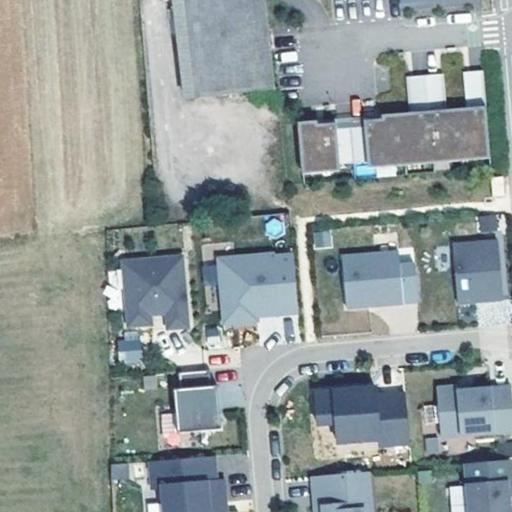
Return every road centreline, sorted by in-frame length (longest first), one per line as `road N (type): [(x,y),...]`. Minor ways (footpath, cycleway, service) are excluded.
road 1 (residential): [(263,511),(256,385),(283,357),(511,341)]
road 2 (residential): [(511,31),(367,42),(332,67)]
